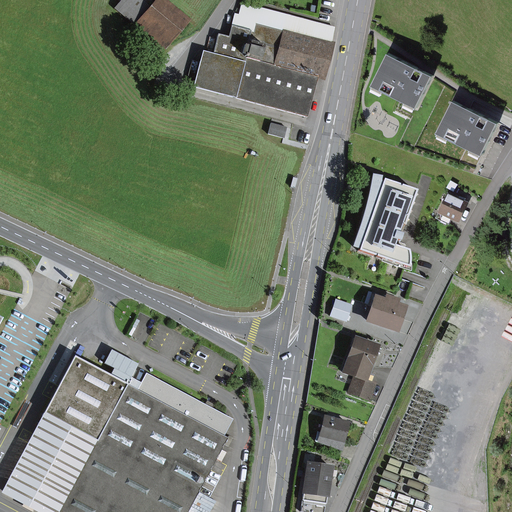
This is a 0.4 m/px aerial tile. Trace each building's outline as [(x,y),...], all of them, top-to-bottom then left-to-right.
[(161,0),(123,0),(116,10),(163,48),(186,20),(161,0)] [(307,117),(318,77),(323,78),(332,44),(329,43),(333,27),(242,3),(232,40),(219,36),(214,54),(202,51),(193,87),(307,117)] [(418,110),(435,76),(389,53),(372,87),(418,110)] [(435,135),(482,158),(500,123),(453,100),(435,135)] [(415,190),(372,177),(349,251),(392,265),(415,190)] [(451,182),(448,187),(454,190),(457,185),(451,182)] [(467,203),(449,194),(440,212),(458,221),(467,203)] [(411,308),(371,295),(360,332),(399,344),(411,308)] [(89,336),(6,489),(49,511),(182,511),(235,414),(89,336)] [(377,357),(350,349),(344,373),(371,381),(377,357)] [(374,389),(350,383),(347,395),(371,401),(374,389)] [(349,425),(322,419),(315,445),(342,452),(349,425)] [(323,511),(330,470),(305,467),(298,511),(323,511)]
